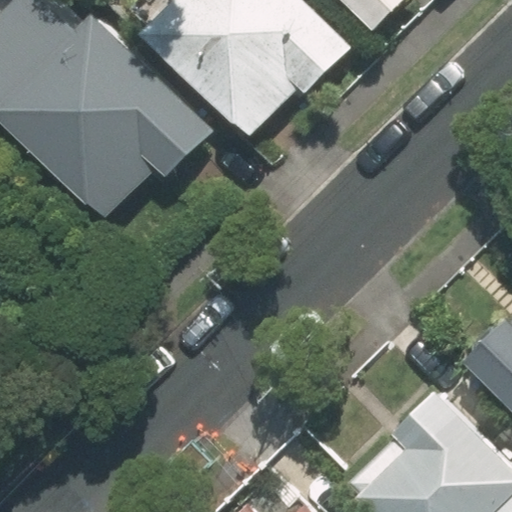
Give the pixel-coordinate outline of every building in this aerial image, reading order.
[(0,0),(0,120),(104,227),(157,175),(169,187),(220,136),(102,16),(87,31),(56,0),(0,0)] [(354,52),(304,0),(175,0),(138,36),(251,152),(354,52)] [(340,0),(374,35),(410,0),(340,0)] [(511,295),(455,347),(511,408),(511,295)] [(511,511),(511,456),(437,380),(335,480),(366,511),(511,511)] [(320,511),(283,476),(247,511),(320,511)]
